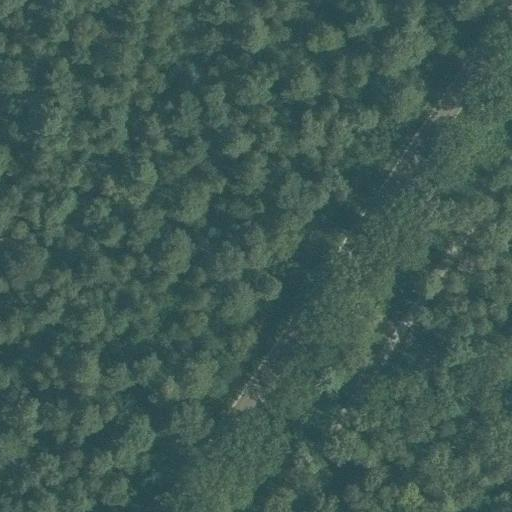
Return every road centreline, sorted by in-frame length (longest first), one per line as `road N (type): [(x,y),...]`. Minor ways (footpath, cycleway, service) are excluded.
road 1 (secondary): [(163,511),(511,6)]
road 2 (track): [(511,417),(402,342)]
